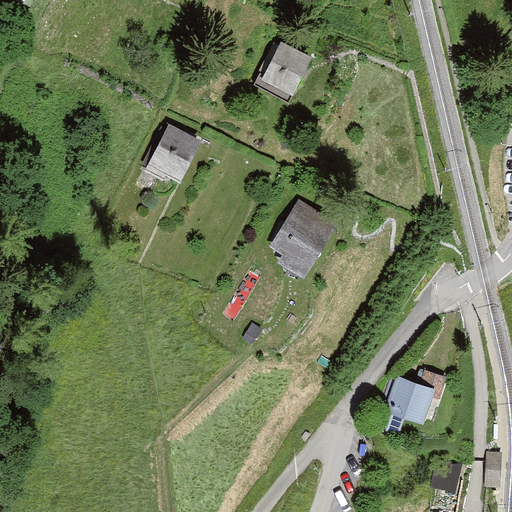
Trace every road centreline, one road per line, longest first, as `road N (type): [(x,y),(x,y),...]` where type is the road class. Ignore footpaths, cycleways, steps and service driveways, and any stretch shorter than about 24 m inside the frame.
road 1 (unclassified): [(511,251),(426,308),(347,408)]
road 2 (unclassified): [(347,408),(259,511)]
